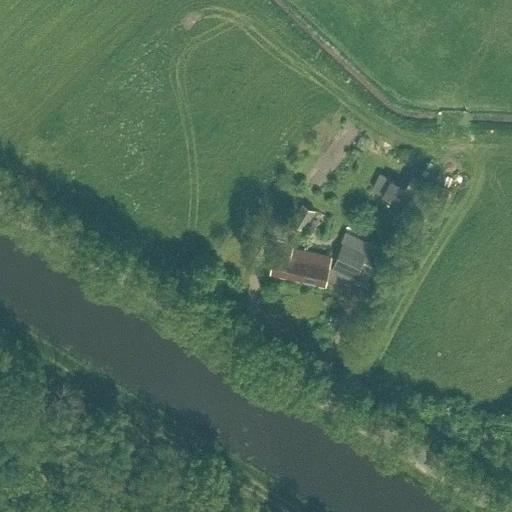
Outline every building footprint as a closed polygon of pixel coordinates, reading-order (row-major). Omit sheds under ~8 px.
[(378,185),(387,191),(396,178),(387,172),(378,185)] [(398,179),(388,192),(397,199),(407,187),(398,179)] [(316,208),(301,201),(291,221),(305,228),(316,208)] [(370,241),(345,230),(328,269),(353,280),(370,241)] [(331,254),(292,245),(291,249),(275,246),(270,269),(325,281),(331,254)]
